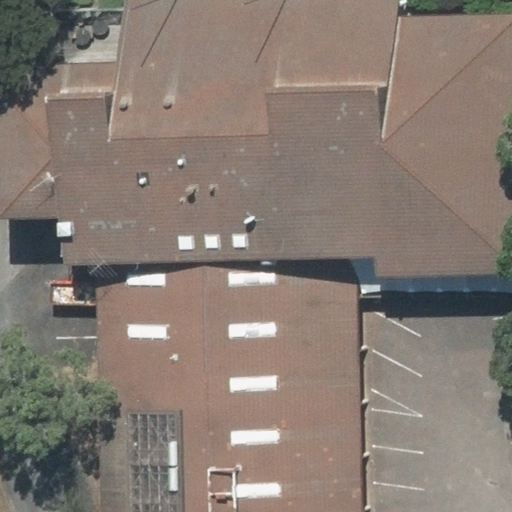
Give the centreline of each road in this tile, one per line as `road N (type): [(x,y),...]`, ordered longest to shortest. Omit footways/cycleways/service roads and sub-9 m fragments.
road 1 (unknown): [(0,233),(55,511)]
road 2 (unknown): [(447,511),(451,380)]
